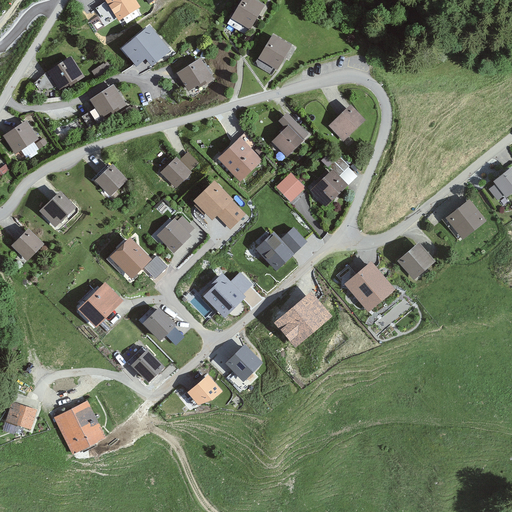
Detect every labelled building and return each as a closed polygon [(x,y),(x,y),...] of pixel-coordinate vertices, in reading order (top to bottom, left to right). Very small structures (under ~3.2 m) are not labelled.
[(136,0),(105,0),(119,21),(140,6),(136,0)] [(265,6),(255,0),(242,0),(232,18),(251,30),(265,6)] [(150,24),(121,47),(136,66),(146,58),(152,66),(171,50),(150,24)] [(291,47),(273,37),(259,59),(278,70),(291,47)] [(83,78),(70,58),(48,72),(59,90),(69,84),(70,86),(83,78)] [(212,77),(200,59),(175,75),(188,93),(212,77)] [(109,72),(104,64),(91,71),(96,80),(109,72)] [(125,103),(115,86),(90,101),(101,118),(125,103)] [(365,121),(351,106),(329,128),(343,142),(365,121)] [(279,123),(286,130),(272,143),(287,158),(309,136),(288,114),(279,123)] [(38,139),(27,122),(2,138),(14,155),(38,139)] [(262,162),(241,139),(218,161),(239,184),(262,162)] [(192,174),(175,159),(161,174),(177,190),(192,174)] [(329,169),(332,172),(311,192),(326,208),(348,186),(340,177),(349,169),(339,159),(329,169)] [(128,180),(112,165),(94,183),(110,198),(128,180)] [(511,195),(511,169),(494,184),(508,200),(511,195)] [(306,188),(292,174),(277,189),(291,203),(306,188)] [(235,201),(215,182),(194,203),(214,222),(217,219),(230,232),(246,215),(234,203),(235,201)] [(76,209),(60,193),(39,214),(55,229),(76,209)] [(486,221),(470,201),(446,220),(463,240),(486,221)] [(178,223),(175,221),(157,238),(174,256),(192,238),(189,236),(194,231),(182,219),(178,223)] [(294,227),(281,238),(295,253),(307,241),(294,227)] [(43,245),(28,230),(11,248),(26,263),(43,245)] [(273,232),(255,249),(276,270),(294,253),(273,232)] [(152,262),(130,240),(111,259),(133,281),(152,262)] [(435,262),(420,244),(398,263),(413,281),(435,262)] [(395,289),(371,261),(345,283),(369,312),(395,289)] [(230,281),(222,273),(201,294),(224,318),(246,296),(243,293),(252,284),(240,272),(230,281)] [(124,302),(105,284),(79,311),(97,329),(124,302)] [(274,323),(295,348),(332,316),(312,292),(274,323)] [(177,325),(158,306),(142,323),(161,341),(177,325)] [(262,362),(244,344),(225,362),(243,381),(262,362)] [(164,366),(147,348),(130,364),(148,382),(164,366)] [(222,391),(208,373),(187,391),(198,404),(222,391)] [(84,396),(56,409),(59,415),(87,402),(84,396)] [(87,402),(55,419),(73,456),(106,439),(87,402)] [(32,430),(38,411),(12,403),(6,423),(32,430)]
